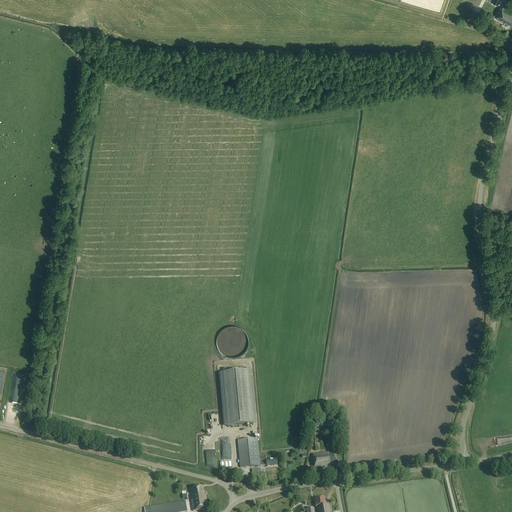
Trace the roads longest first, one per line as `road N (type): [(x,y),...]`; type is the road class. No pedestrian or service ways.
road 1 (unclassified): [(465,462),(462,425),(493,320),(479,201),(511,66)]
road 2 (unclassified): [(231,501),(215,481),(0,425)]
road 3 (unclassified): [(465,462),(231,501)]
